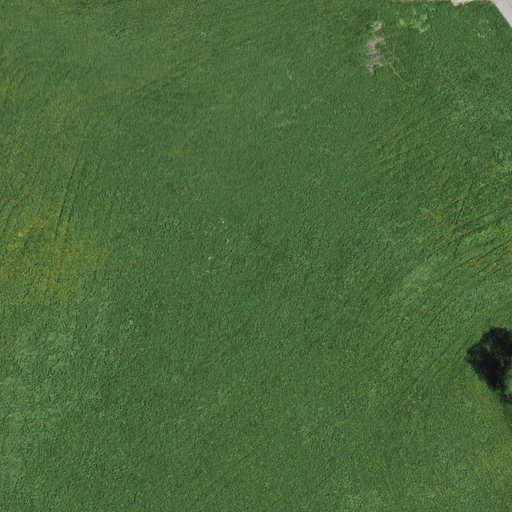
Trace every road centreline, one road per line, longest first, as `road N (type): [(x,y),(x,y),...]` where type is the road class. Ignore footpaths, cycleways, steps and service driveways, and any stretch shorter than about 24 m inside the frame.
road 1 (unknown): [(0,257),(142,271),(198,250),(511,0)]
road 2 (unknown): [(220,0),(182,27),(133,46),(0,36)]
